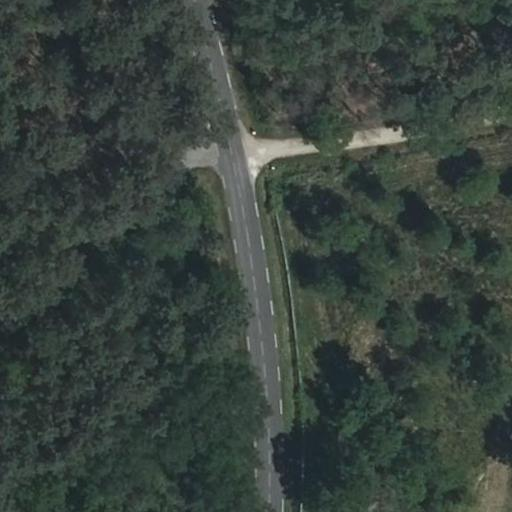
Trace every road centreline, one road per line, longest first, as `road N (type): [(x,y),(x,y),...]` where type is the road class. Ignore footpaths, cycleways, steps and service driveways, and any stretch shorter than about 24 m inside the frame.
road 1 (secondary): [(205,0),(246,163),(290,511)]
road 2 (track): [(243,150),(0,346)]
road 3 (track): [(243,150),(511,114)]
